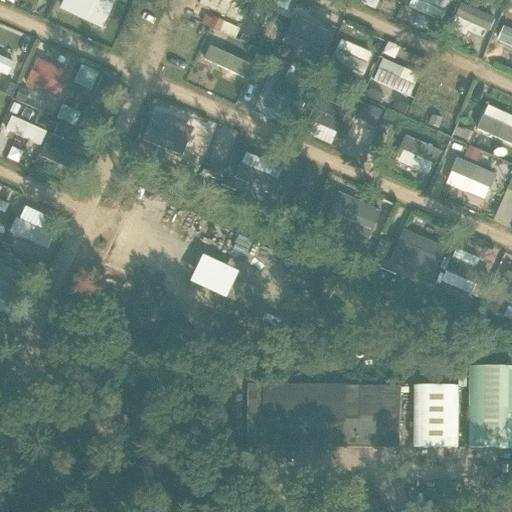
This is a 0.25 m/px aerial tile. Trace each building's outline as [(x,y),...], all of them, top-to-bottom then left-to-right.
[(67,2),(63,12),(100,29),(104,20),(106,21),(113,6),(101,0),(64,0),(64,1),(67,2)] [(201,0),(200,2),(235,20),(244,0),(201,0)] [(409,0),(406,7),(441,22),(450,0),(409,0)] [(483,36),(488,24),(460,11),(454,23),(483,36)] [(294,19),(284,41),(322,59),(332,36),(294,19)] [(497,41),(511,46),(511,29),(503,26),(497,41)] [(363,74),(373,52),(340,37),(330,60),(363,74)] [(0,53),(0,72),(7,76),(15,61),(0,53)] [(409,97),(420,73),(383,57),(372,80),(409,97)] [(32,72),(26,85),(57,99),(68,75),(41,63),(36,74),(32,72)] [(455,113),(461,89),(424,79),(418,103),(455,113)] [(275,80),(264,104),(297,119),(308,95),(275,80)] [(318,99),(308,121),(344,137),(354,115),(318,99)] [(153,115),(142,141),(182,157),(188,142),(173,136),(178,125),(153,115)] [(9,118),(5,136),(43,142),(46,124),(9,118)] [(406,137),(400,150),(410,155),(405,166),(428,177),(433,165),(434,166),(440,152),(406,137)] [(205,165),(201,174),(219,181),(223,172),(223,170),(213,167),(213,168),(205,165)] [(131,166),(128,175),(138,178),(141,170),(131,166)] [(0,197),(0,222),(4,224),(12,202),(0,197)] [(333,207),(322,230),(362,249),(379,212),(346,197),(340,210),(333,207)] [(53,233),(49,231),(54,216),(22,204),(11,234),(48,247),(53,233)] [(404,232),(394,253),(433,271),(443,249),(404,232)] [(456,250),(441,283),(479,299),(483,288),(484,288),(489,277),(474,270),(478,260),(456,250)] [(0,268),(0,298),(19,307),(31,282),(0,268)] [(511,275),(507,273),(495,298),(511,305),(511,275)] [(511,372),(467,372),(467,452),(511,452),(511,372)] [(247,446),(398,448),(398,388),(248,386),(247,446)] [(455,392),(412,392),(412,451),(455,451),(455,392)] [(382,511),(364,485),(346,498),(355,511),(382,511)]
